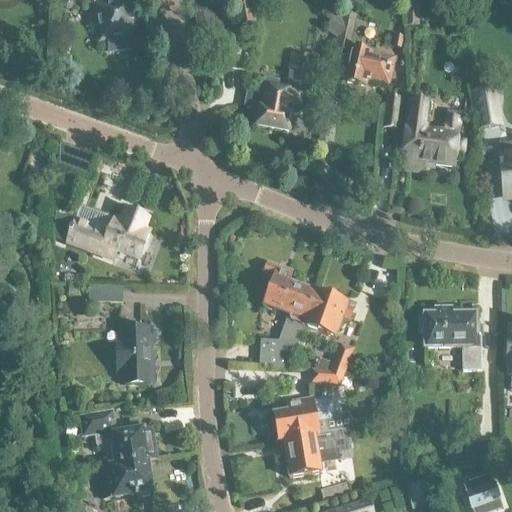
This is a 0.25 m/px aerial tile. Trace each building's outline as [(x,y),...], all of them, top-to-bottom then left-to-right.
[(66,1),(64,4),(64,8),(67,10),(71,10),(73,7),(73,3),(70,0),(66,1)] [(130,0),(129,0),(95,6),(101,42),(105,41),(107,55),(136,50),(134,37),(137,36),(130,0)] [(234,0),(235,3),(234,3),(238,27),(256,24),(251,0),(234,0)] [(419,28),(420,6),(405,5),(404,27),(419,28)] [(212,29),(208,6),(196,8),(200,32),(212,29)] [(338,40),(337,43),(349,46),(355,18),(344,16),(342,23),(338,40)] [(325,31),(338,40),(342,23),(335,18),(325,31)] [(405,39),(395,36),(392,48),(402,51),(405,39)] [(348,50),(341,83),(366,89),(367,84),(389,89),(395,60),(348,50)] [(247,109),(258,111),(255,128),(288,134),(291,118),(296,120),(303,114),(304,112),(306,112),(309,98),(308,98),(315,59),(292,55),(285,94),(278,92),(280,83),(266,80),(264,89),(262,89),(261,96),(249,94),(247,109)] [(498,102),(496,90),(471,94),(477,131),(505,127),(501,102),(498,102)] [(385,98),(382,130),(400,133),(404,100),(385,98)] [(460,122),(459,122),(460,114),(447,112),(446,120),(444,134),(426,132),(430,105),(409,102),(402,156),(407,156),(405,173),(423,175),(424,166),(454,170),(456,154),(463,155),(465,143),(457,142),(460,122)] [(511,197),(511,144),(498,146),(504,199),(511,197)] [(346,180),(339,178),(336,186),(344,188),(346,180)] [(121,223),(115,221),(109,235),(76,222),(67,245),(114,262),(118,251),(139,259),(138,263),(139,263),(150,234),(144,232),(148,220),(126,212),(121,223)] [(71,221),(59,216),(58,241),(62,243),(71,221)] [(287,371),(303,328),(315,295),(288,285),(292,274),(267,266),(263,277),(274,280),(264,309),(288,318),(279,343),(261,342),(260,370),(287,371)] [(80,287),(68,286),(68,297),(80,298),(80,287)] [(123,305),(123,289),(88,288),(88,304),(123,305)] [(354,309),(315,295),(303,328),(335,340),(343,319),(350,322),(354,309)] [(462,374),(481,374),(481,348),(475,348),(475,339),(480,339),(480,329),(475,329),(475,318),(460,318),(460,312),(436,312),(436,318),(418,318),(418,333),(425,333),(425,349),(462,349),(462,374)] [(116,368),(118,367),(118,371),(124,371),(124,385),(150,385),(149,330),(124,330),(124,345),(118,345),(118,351),(115,351),(112,354),(113,365),(116,368)] [(334,364),(331,373),(345,374),(354,351),(341,346),(334,364)] [(311,387),(340,389),(345,374),(331,373),(312,371),(311,387)] [(327,423),(330,422),(334,419),(335,414),(334,405),(331,402),(327,400),(313,403),(312,401),(287,406),(288,415),(274,417),(279,444),(284,443),(319,437),(318,435),(329,434),(327,423)] [(117,466),(148,461),(156,460),(152,429),(114,435),(113,432),(112,432),(111,425),(115,425),(113,415),(99,417),(99,416),(80,419),(83,438),(95,436),(97,447),(103,451),(115,449),(117,466)] [(329,434),(318,435),(319,437),(284,443),(291,481),(321,475),(318,458),(337,455),(338,464),(353,460),(348,431),(329,434)] [(498,444),(483,444),(483,466),(485,466),(499,466),(498,444)] [(154,503),(148,461),(117,466),(105,468),(107,485),(102,486),(104,502),(137,497),(138,505),(154,503)] [(461,481),(472,511),(500,501),(491,475),(469,482),(468,479),(461,481)] [(425,481),(408,486),(408,488),(405,489),(412,511),(413,511),(431,507),(428,498),(430,498),(425,481)] [(351,495),(348,483),(320,492),(323,504),(351,495)] [(372,511),(369,501),(332,511),(372,511)]
